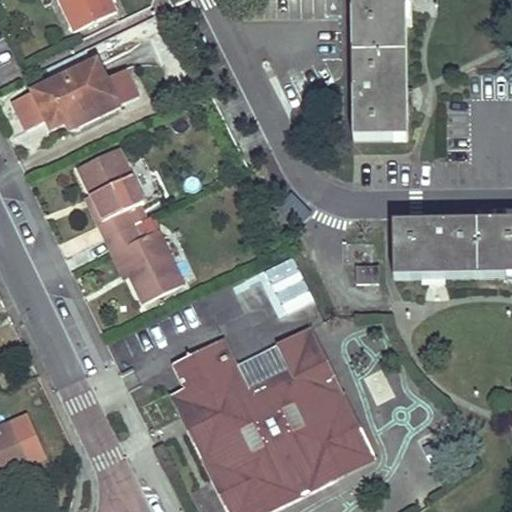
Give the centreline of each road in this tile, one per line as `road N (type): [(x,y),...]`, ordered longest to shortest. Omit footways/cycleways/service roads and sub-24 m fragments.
road 1 (residential): [(214,0),(320,188),(351,199),(511,198)]
road 2 (residential): [(0,229),(128,511)]
